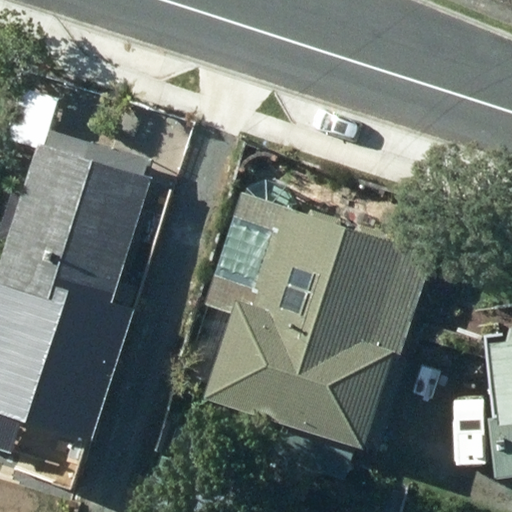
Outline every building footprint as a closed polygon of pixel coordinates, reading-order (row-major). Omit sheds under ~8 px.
[(0,349),(25,358),(45,302),(92,319),(141,181),(96,165),(100,153),(79,145),(73,162),(25,144),(5,199),(0,196),(0,349)] [(163,227),(148,279),(194,293),(219,209),(204,204),(214,170),(169,156),(149,223),(163,227)] [(377,246),(368,244),(371,236),(342,226),(339,234),(324,229),(327,221),(297,212),(295,219),(266,210),(233,309),(213,302),(180,399),(337,451),(370,350),(387,355),(426,236),(385,222),(377,246)] [(487,345),(463,349),(473,418),(467,419),(476,480),(511,474),(511,328),(485,332),(487,345)] [(52,441),(21,462),(39,488),(69,467),(52,441)]
